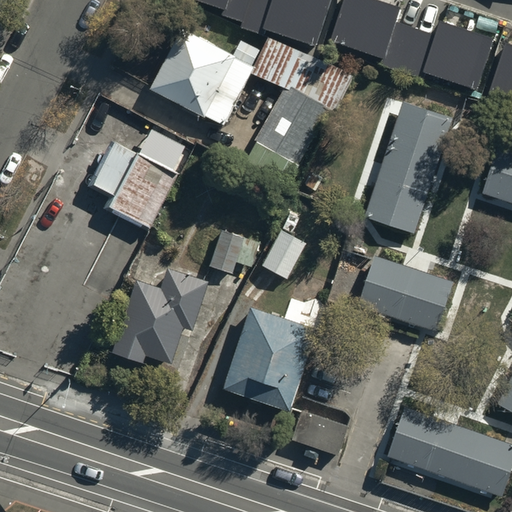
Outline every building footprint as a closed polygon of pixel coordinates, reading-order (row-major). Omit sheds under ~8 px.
[(195,0),(223,9),(220,17),(315,48),(331,0),(195,0)] [(400,8),(374,0),(345,0),(332,41),(382,58),(380,66),(422,80),(425,72),(476,89),(493,39),(440,21),(435,35),(395,22),(400,8)] [(186,20),(152,77),(221,118),(255,61),(186,20)] [(277,40),(260,74),(325,107),(342,73),(277,40)] [(511,45),(506,44),(489,94),(511,101),(511,45)] [(328,110),(282,86),(244,155),(291,180),(328,110)] [(366,208),(411,222),(446,109),(401,95),(366,208)] [(110,197),(144,218),(174,171),(116,136),(91,177),(114,191),(110,197)] [(511,141),(498,137),(482,186),(511,195),(511,141)] [(266,259),(288,271),(306,238),(278,223),(268,242),(274,245),(266,259)] [(221,225),(211,263),(228,267),(230,259),(247,263),(255,234),(221,225)] [(448,275),(375,249),(358,298),(431,323),(448,275)] [(163,281),(138,272),(110,347),(143,360),(149,346),(167,353),(180,319),(192,323),(209,277),(170,262),(163,281)] [(280,405),(312,324),(251,300),(218,381),(280,405)] [(511,369),(498,399),(511,405),(511,369)] [(390,448),(499,487),(511,450),(511,436),(407,399),(390,448)] [(294,440),(336,456),(348,422),(306,407),(294,440)]
